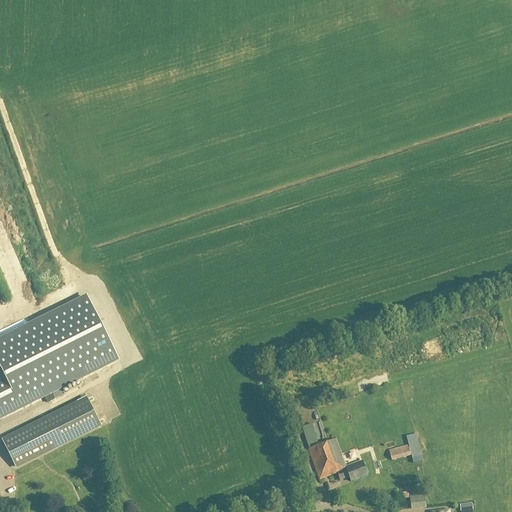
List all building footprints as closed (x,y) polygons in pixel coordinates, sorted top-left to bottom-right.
[(0,378),(0,418),(44,397),(47,404),(62,397),(60,395),(62,394),(61,391),(59,392),(58,390),(117,360),(86,299),(0,341),(0,367),(4,376),(0,378)] [(410,349),(419,347),(416,338),(407,341),(410,349)] [(15,468),(60,446),(100,426),(87,400),(2,442),(15,468)] [(302,429),(309,450),(319,447),(312,425),(302,429)] [(410,457),(412,465),(422,463),(415,435),(405,438),(408,447),(389,452),(392,462),(410,457)] [(319,447),(309,450),(308,450),(319,481),(337,475),(339,481),(349,478),(350,483),(367,476),(362,462),(345,468),(336,441),(319,447)]
